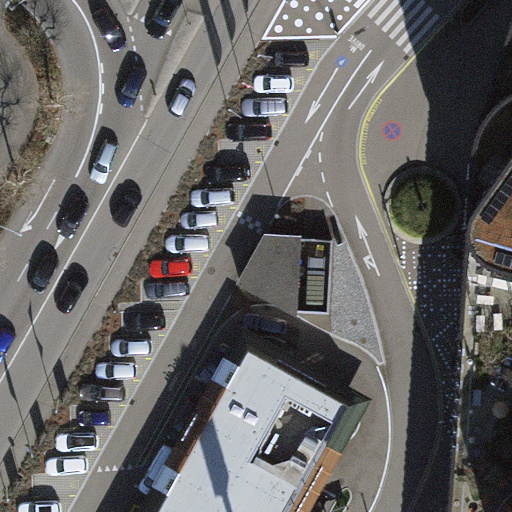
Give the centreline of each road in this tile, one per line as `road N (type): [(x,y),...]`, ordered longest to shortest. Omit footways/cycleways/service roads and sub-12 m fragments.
road 1 (tertiary): [(0,417),(236,0)]
road 2 (tertiary): [(105,142),(0,315)]
road 3 (tertiary): [(167,0),(105,142)]
road 4 (residential): [(70,0),(88,16),(103,80),(105,142)]
